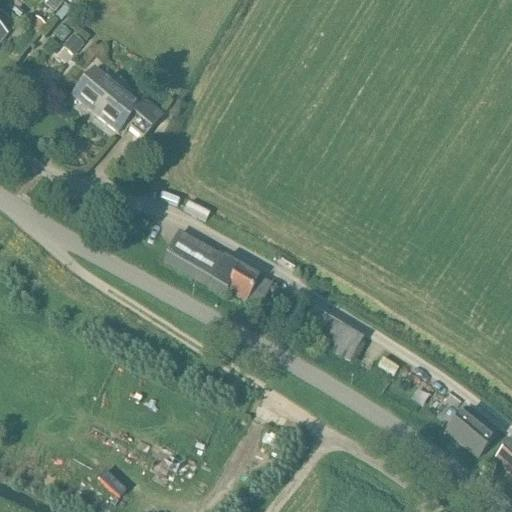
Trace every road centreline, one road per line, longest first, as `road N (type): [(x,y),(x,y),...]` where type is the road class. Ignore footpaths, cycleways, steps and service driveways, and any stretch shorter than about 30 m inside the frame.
road 1 (tertiary): [(500,511),(327,387),(0,200)]
road 2 (unclassified): [(511,435),(419,366),(218,242),(0,146)]
road 3 (track): [(438,511),(102,292),(20,212)]
